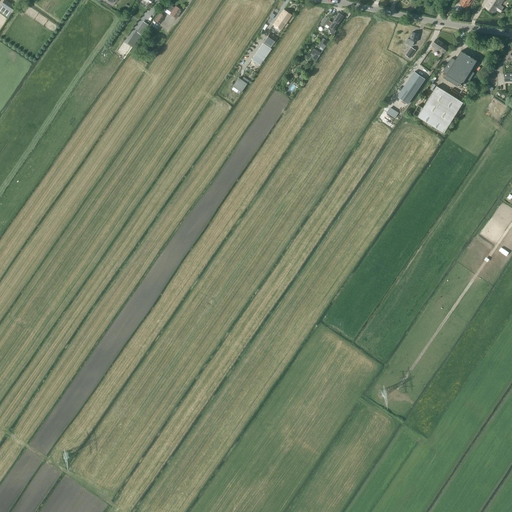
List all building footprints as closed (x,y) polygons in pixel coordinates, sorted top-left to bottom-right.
[(5,0),(4,0),(1,5),(11,12),(15,7),(5,0)] [(472,0),(461,0),(459,4),(467,9),(472,0)] [(503,0),(489,0),(485,7),(495,14),(498,9),(501,11),(503,8),(500,6),(503,0)] [(165,8),(171,13),(170,14),(176,18),(182,10),(176,6),(175,8),(172,6),(173,4),(170,2),(165,8)] [(279,20),(280,21),(281,20),(286,23),(291,15),(283,10),(277,19),(278,20),(278,21),(279,21),(279,20)] [(165,16),(160,13),(155,20),(160,24),(165,16)] [(336,31),(335,31),(335,30),(344,16),(339,13),(332,23),(329,21),(330,20),(325,17),(320,24),(324,26),(326,24),(329,26),(328,28),(328,29),(330,30),(330,33),(333,34),(333,35),(336,31)] [(277,19),(274,24),(273,25),(281,30),(286,23),(281,20),(280,21),(279,20),(279,21),(278,21),(278,20),(277,19)] [(141,35),(148,25),(143,21),(136,31),(141,35)] [(408,39),(406,44),(413,46),(414,41),(417,42),(419,34),(412,32),(410,39),(408,39)] [(257,52),(251,60),(260,66),(271,49),(270,48),(276,39),(269,34),(263,43),(257,52)] [(432,45),(437,49),(438,48),(445,53),(448,47),(443,44),(436,39),(432,45)] [(416,50),(412,47),(406,55),(410,58),(416,50)] [(311,54),(318,58),(320,54),(314,49),(311,54)] [(444,78),(458,87),(459,84),(467,89),(468,87),(468,84),(475,73),(471,71),(477,61),(461,51),(456,60),(452,58),(443,72),(447,74),(444,78)] [(399,94),(402,96),(398,101),(406,106),(427,77),(422,73),(420,76),(415,72),(399,94)] [(242,80),(239,78),(233,87),(241,92),(249,80),(244,77),(242,80)] [(464,102),(437,86),(418,117),(444,133),(464,102)] [(389,108),(387,113),(395,118),(398,114),(389,108)]
